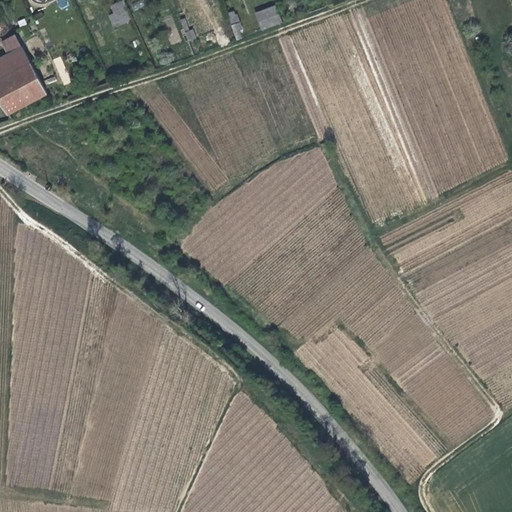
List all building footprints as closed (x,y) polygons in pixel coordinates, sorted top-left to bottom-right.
[(113,14),(108,15),(113,27),(131,21),(124,0),(123,0),(110,5),(113,14)] [(134,11),(145,6),(142,0),(139,0),(131,4),(134,11)] [(265,27),(281,22),(273,0),(270,0),(257,5),(265,27)] [(231,24),(233,32),(241,29),(238,21),(231,24)] [(194,30),(185,31),(187,41),(196,39),(194,30)] [(0,76),(28,62),(18,43),(0,52),(0,76)] [(61,85),(70,83),(63,56),(54,58),(61,85)] [(43,91),(28,62),(0,76),(0,106),(3,110),(43,91)]
